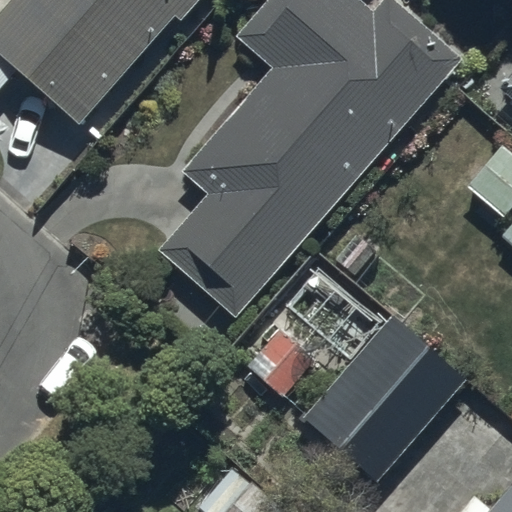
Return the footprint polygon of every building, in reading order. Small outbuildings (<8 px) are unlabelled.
[(184,24),(204,0),(12,0),(0,15),(0,97),(25,68),(92,125),(180,21),(184,24)] [(236,320),(463,60),(394,0),(385,0),(374,13),(359,0),(268,0),(238,35),(273,66),(181,172),(206,194),(157,251),(236,320)] [(511,74),(502,87),(511,95),(511,74)] [(511,154),(503,147),(471,190),(508,218),(511,213),(511,154)] [(378,486),(465,380),(395,317),(303,420),(378,486)] [(314,365),(283,334),(252,366),(283,396),(314,365)] [(268,406),(233,375),(206,405),(241,436),(268,406)] [(281,511),(233,469),(198,509),(201,511),(281,511)] [(491,511),(472,495),(457,511),(511,511),(511,492),(495,511),(491,511)] [(114,511),(103,501),(92,511),(114,511)]
